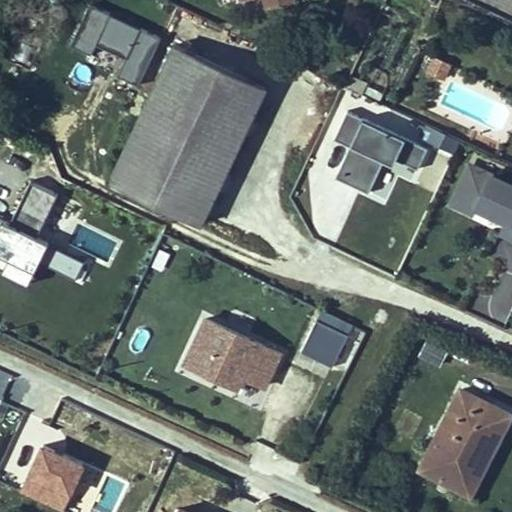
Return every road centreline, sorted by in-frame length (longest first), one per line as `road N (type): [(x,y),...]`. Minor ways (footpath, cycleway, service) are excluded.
road 1 (unknown): [(511,354),(271,243),(252,227),(245,204),(284,93)]
road 2 (unclassified): [(0,362),(329,511)]
